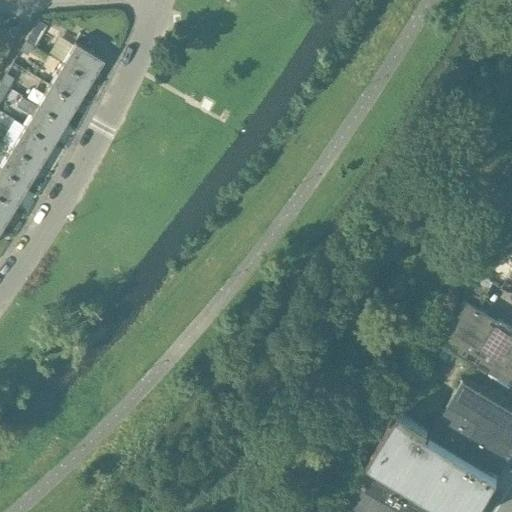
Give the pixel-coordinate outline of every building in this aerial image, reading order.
[(37,18),(24,40),(31,45),(44,23),(37,18)] [(24,40),(18,49),(26,54),(31,45),(24,40)] [(73,40),(60,62),(88,79),(101,57),(73,40)] [(88,79),(60,62),(48,83),(75,100),(88,79)] [(12,77),(4,73),(0,79),(0,82),(7,86),(12,77)] [(75,100),(48,83),(35,104),(62,121),(75,100)] [(62,121),(35,104),(22,125),(50,142),(62,121)] [(50,142),(22,125),(9,146),(37,163),(50,142)] [(37,163),(9,146),(0,161),(0,169),(24,184),(37,163)] [(24,184),(0,169),(0,197),(12,205),(24,184)] [(0,224),(12,205),(0,197),(0,224)] [(511,229),(507,227),(496,244),(481,269),(504,282),(509,272),(511,274),(511,229)] [(470,286),(464,297),(479,307),(486,295),(470,286)] [(464,297),(438,339),(511,383),(511,326),(479,307),(464,297)] [(425,368),(400,409),(421,422),(433,401),(422,395),(426,388),(430,390),(433,386),(429,383),(434,373),(425,368)] [(511,449),(511,407),(462,377),(431,428),(500,469),(511,449)] [(473,511),(496,474),(424,431),(427,426),(397,408),(366,460),(365,460),(340,501),(333,511),(473,511)]
